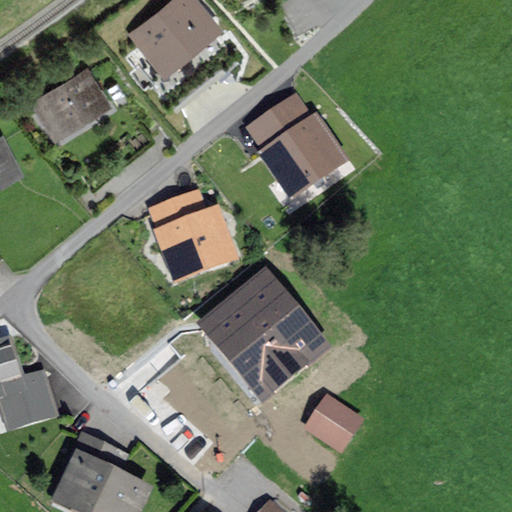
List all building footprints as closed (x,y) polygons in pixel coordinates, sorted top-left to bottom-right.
[(184,35),(172,10),(164,14),(160,7),(150,13),(153,19),(143,24),(156,49),(184,35)] [(42,104),(57,128),(101,101),(86,77),(42,104)] [(243,128),(292,202),(348,165),(300,91),(243,128)] [(0,176),(13,170),(0,144),(0,176)] [(191,220),(112,246),(129,294),(207,268),(191,220)] [(282,308),(204,335),(221,384),(299,358),(282,308)] [(0,349),(0,392),(8,390),(18,423),(49,413),(39,380),(10,389),(5,371),(11,369),(5,349),(0,349)] [(330,403),(312,430),(339,448),(357,421),(330,403)] [(114,453),(83,438),(63,480),(72,484),(65,498),(92,511),(130,511),(140,493),(103,475),(114,453)]
